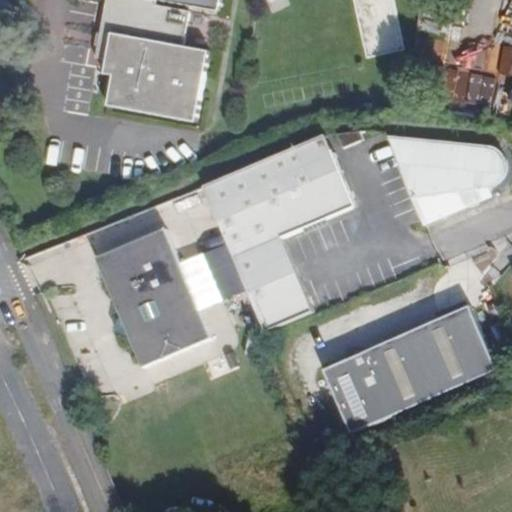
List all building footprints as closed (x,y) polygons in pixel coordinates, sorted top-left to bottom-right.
[(220,12),(221,0),(108,0),(100,49),(101,49),(100,55),(105,60),(109,60),(107,75),(115,76),(109,107),(198,123),(211,51),(174,44),(151,40),(154,19),(158,0),(220,12)] [(394,0),(352,0),(365,57),(405,48),(394,0)] [(174,44),(178,23),(154,19),(151,40),(174,44)] [(463,56),(465,28),(424,25),(422,53),(463,56)] [(511,112),(511,46),(502,44),(497,74),(448,66),(442,101),(511,112)] [(365,140),(361,133),(337,136),(343,150),(365,140)] [(508,173),(508,171),(509,169),(509,165),(508,162),(507,160),(506,158),(505,156),(503,153),(500,151),(497,149),(494,147),(490,147),(486,146),(389,137),(415,199),(436,201),(444,220),(495,198),(492,188),(494,187),(497,187),(500,185),(502,183),(504,180),(506,178),(507,177),(508,173)] [(336,152),(330,138),(318,143),(324,157),(336,152)] [(333,219),(353,212),(356,201),(346,174),(348,174),(340,155),(337,156),(336,152),(324,157),(318,143),(207,187),(265,333),(317,312),(287,239),(308,230),(308,229),(306,227),(333,217),(333,219)] [(444,220),(436,201),(415,199),(427,227),(444,220)] [(308,229),(333,219),(333,217),(306,227),(308,229)] [(214,340),(168,230),(98,259),(145,369),(214,340)] [(353,436),(500,371),(472,307),(325,371),(353,436)]
